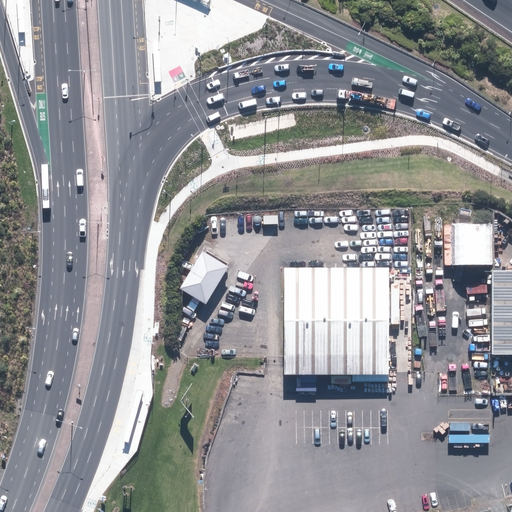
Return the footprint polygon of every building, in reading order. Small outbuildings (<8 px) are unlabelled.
[(228,267),(202,251),(180,288),(206,303),(228,267)] [(392,269),(284,269),(284,373),(392,373),(392,269)] [(511,358),(511,278),(488,278),(488,359),(511,358)] [(490,381),(472,381),(472,389),(490,389),(490,381)] [(129,443),(142,392),(138,391),(125,442),(129,443)]
